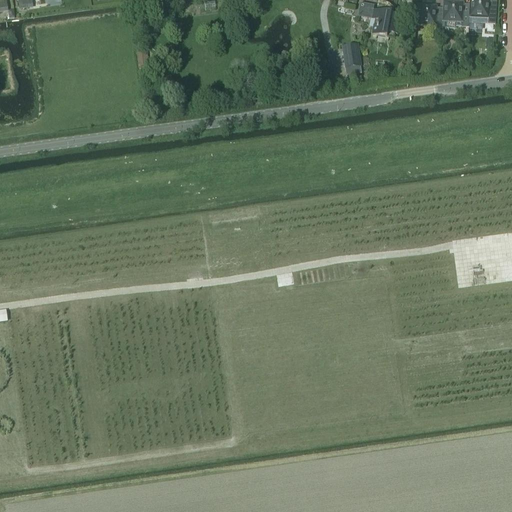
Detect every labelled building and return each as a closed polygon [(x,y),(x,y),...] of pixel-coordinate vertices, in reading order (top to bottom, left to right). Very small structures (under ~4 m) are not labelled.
[(489,2),(489,0),(487,0),(469,0),(470,6),(469,19),(488,20),(488,25),(494,26),(495,26),(496,3),(489,2)] [(463,4),(446,3),(443,3),(443,9),(442,23),(461,24),(461,29),(469,29),(469,19),(470,6),(463,5),(463,4)] [(394,40),(394,36),(397,36),(400,19),(391,17),(391,15),(372,12),(373,8),(361,5),(358,18),(375,21),(372,36),(387,39),(394,40)] [(443,9),(436,9),(436,7),(416,6),(415,26),(435,27),(434,32),(442,33),(442,23),(443,9)] [(345,69),(359,67),(357,47),(342,49),(345,69)] [(148,68),(146,52),(139,53),(141,69),(148,68)]
